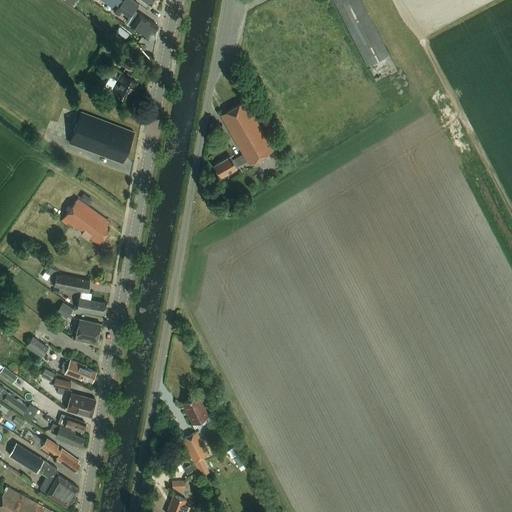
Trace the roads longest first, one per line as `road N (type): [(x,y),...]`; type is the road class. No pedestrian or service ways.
road 1 (unclassified): [(132,511),(225,0)]
road 2 (tertiary): [(84,511),(176,0)]
